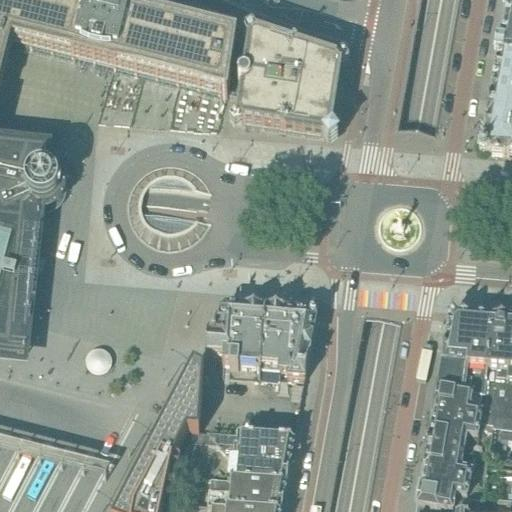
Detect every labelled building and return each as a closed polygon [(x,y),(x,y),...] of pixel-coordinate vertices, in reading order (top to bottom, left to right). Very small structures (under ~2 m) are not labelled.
[(227,102),(237,41),(118,12),(109,10),(100,8),(68,0),(0,0),(0,94),(12,49),(112,74),(221,102),(222,101),(227,102)] [(511,0),(507,0),(503,26),(511,27),(511,0)] [(511,27),(503,26),(497,57),(511,59),(511,27)] [(324,141),(331,136),(341,73),(336,66),(256,39),(248,43),(247,47),(239,101),(236,121),(242,128),(251,130),(324,141)] [(511,59),(497,57),(480,150),(485,157),(511,158),(511,59)] [(108,77),(102,111),(147,120),(149,113),(155,114),(157,104),(152,103),(152,105),(141,103),(144,84),(108,77)] [(0,357),(12,359),(19,359),(37,291),(59,207),(77,141),(0,120),(0,357)] [(258,385),(258,384),(264,314),(228,312),(226,312),(225,312),(224,313),(223,314),(222,314),(221,316),(221,317),(220,318),(220,319),(220,328),(215,327),(214,338),(213,338),(213,339),(209,339),(207,344),(206,355),(207,361),(223,362),(222,369),(223,370),(222,382),(258,385)] [(305,386),(315,324),(311,319),(284,317),(284,316),(264,314),(258,384),(279,386),(279,379),(287,380),(286,384),(305,386)] [(447,335),(437,390),(465,395),(475,396),(484,398),(486,378),(491,323),(465,321),(455,320),(449,325),(447,335)] [(486,378),(484,398),(494,400),(492,417),(491,432),(503,434),(502,441),(511,441),(511,325),(491,323),(486,378)] [(87,364),(87,366),(87,368),(88,369),(89,371),(93,369),(104,375),(105,374),(107,373),(108,372),(109,370),(109,369),(110,367),(110,366),(110,364),(98,358),(98,354),(96,354),(94,354),(93,355),(91,356),(90,357),(89,359),(88,360),(87,362),(87,364)] [(199,439),(203,374),(193,369),(163,425),(118,511),(162,511),(172,466),(187,438),(199,439)] [(437,390),(432,420),(481,429),(481,431),(491,433),(491,432),(492,417),(494,400),(484,398),(475,396),(465,395),(437,390)] [(432,420),(427,450),(464,456),(467,440),(479,442),(481,431),(481,429),(432,420)] [(206,438),(205,448),(217,448),(223,458),(239,459),(236,485),(286,490),(293,445),(253,442),(206,438)] [(427,450),(422,479),(469,488),(470,484),(472,475),(475,458),(464,456),(427,450)] [(422,479),(416,509),(434,511),(464,511),(467,501),(486,504),(487,491),(469,488),(422,479)] [(178,481),(176,490),(191,492),(192,482),(178,481)] [(210,483),(208,511),(213,511),(281,511),(286,490),(236,485),(210,483)]
